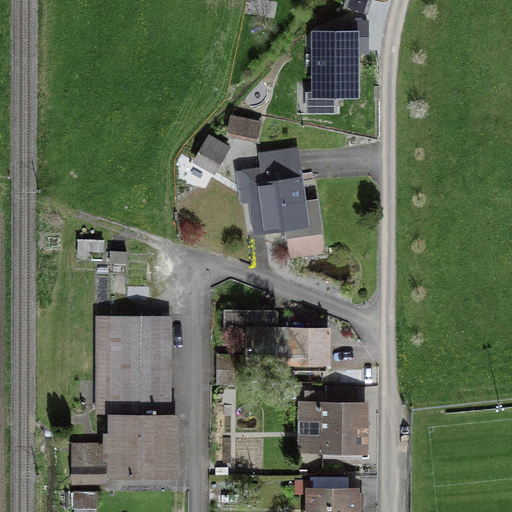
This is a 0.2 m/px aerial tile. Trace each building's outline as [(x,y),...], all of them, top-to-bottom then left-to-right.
[(371,0),(349,0),(347,7),(368,13),(371,0)] [(354,33),(312,33),(312,71),(355,71),(355,45),(368,45),(368,22),(354,22),(354,33)] [(257,125),(232,118),(228,133),(253,140),(257,125)] [(210,139),(198,159),(213,169),(226,149),(210,139)] [(295,151),(264,155),(266,171),(246,174),(254,233),(284,229),(285,237),(320,232),(315,199),(302,201),(295,151)] [(264,312),(221,311),(221,329),(250,330),(250,366),(290,367),(292,330),(263,329),(264,312)] [(170,316),(98,315),(97,410),(113,411),(168,411),(170,316)] [(327,332),(292,330),(290,367),(326,368),(327,332)] [(239,356),(218,356),(217,385),(238,385),(239,356)] [(353,390),(309,389),(308,447),(363,448),(364,404),(353,404),(353,390)] [(168,411),(113,411),(113,448),(78,448),(78,475),(169,475),(168,411)] [(98,491),(77,490),(77,506),(98,506),(98,491)] [(357,511),(357,491),(312,491),(312,511),(357,511)]
